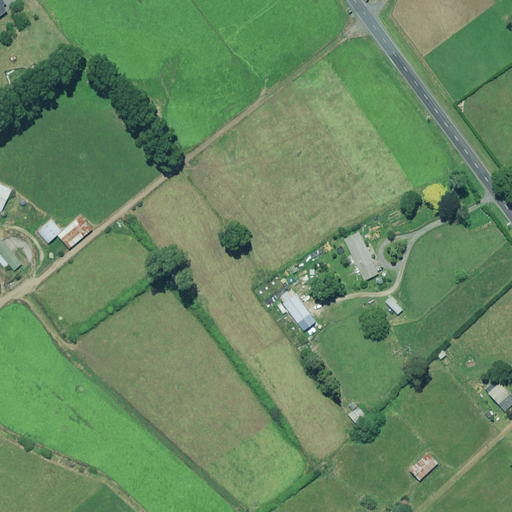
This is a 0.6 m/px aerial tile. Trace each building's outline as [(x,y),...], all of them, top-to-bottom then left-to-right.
[(13,188),(0,182),(0,208),(2,210),(13,188)] [(93,228),(83,216),(70,227),(60,235),(70,247),(93,228)] [(63,230),(53,219),(39,232),(48,243),(63,230)] [(380,272),(360,230),(346,237),(365,279),(380,272)] [(23,263),(2,238),(0,239),(0,258),(6,266),(10,262),(15,269),(23,263)] [(298,269),(295,264),(290,266),(294,272),(298,269)] [(295,291),(278,304),(285,314),(290,311),(299,323),(312,314),(295,291)] [(392,305),(384,301),(380,308),(394,316),(398,311),(390,307),(392,305)] [(448,354),(444,351),(439,356),(442,359),(448,354)] [(511,394),(501,383),(490,394),(505,410),(511,403),(511,394)] [(359,408),(350,415),(357,423),(365,415),(359,408)] [(440,463),(429,453),(411,471),(421,481),(440,463)]
